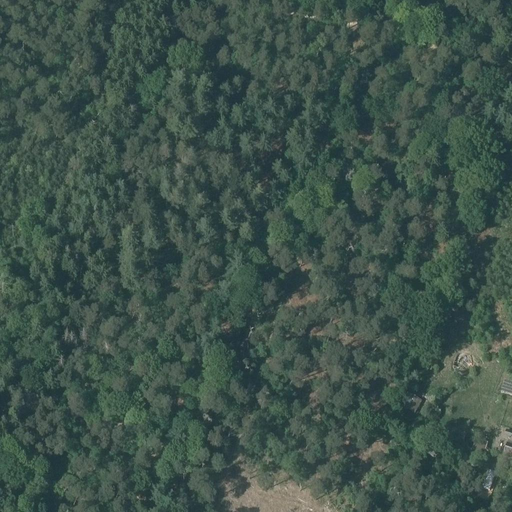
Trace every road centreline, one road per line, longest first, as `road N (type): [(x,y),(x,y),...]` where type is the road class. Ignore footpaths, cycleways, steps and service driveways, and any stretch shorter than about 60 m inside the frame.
road 1 (track): [(511,67),(230,235),(145,511)]
road 2 (track): [(294,262),(220,511)]
road 3 (track): [(279,0),(511,45)]
road 4 (track): [(365,0),(310,188)]
